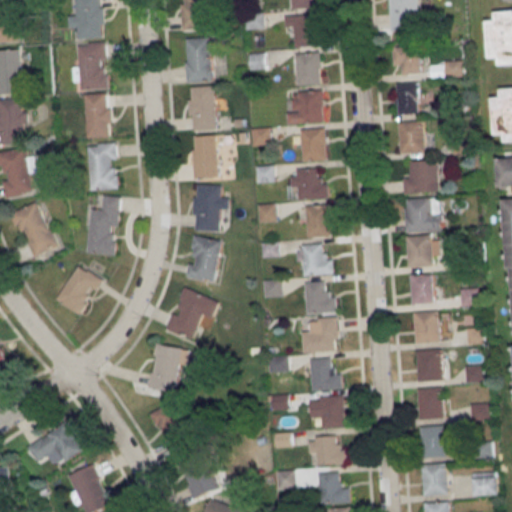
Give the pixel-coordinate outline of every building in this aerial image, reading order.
[(106,37),(104,0),(78,0),(79,15),(71,15),(72,27),(81,27),(81,38),(106,37)] [(213,0),(184,0),(186,28),(215,27),(213,0)] [(295,0),(295,9),(318,8),(318,0),(295,0)] [(419,0),(391,0),(392,30),(413,30),(412,18),(420,17),(419,0)] [(0,5),(0,43),(21,43),(21,34),(27,34),(26,24),(18,24),(17,5),(0,5)] [(511,12),(499,13),(499,20),(490,21),(492,60),(502,60),(502,67),(511,66),(511,12)] [(248,13),(248,28),(265,28),(265,13),(248,13)] [(320,45),(320,14),(287,14),(287,27),(297,27),(297,45),(320,45)] [(214,37),(188,37),(188,81),(214,81),(214,37)] [(109,42),(81,43),(81,65),(75,66),(76,81),(82,80),(83,89),(110,88),(109,42)] [(395,65),(404,65),(404,73),(422,73),(422,46),(395,46),(395,65)] [(0,94),(23,94),(23,49),(0,49),(0,94)] [(268,69),(268,53),(252,53),(252,69),(268,69)] [(323,53),(298,53),(298,84),(323,84),(323,53)] [(448,60),(448,75),(462,75),(462,60),(448,60)] [(420,82),(399,82),(399,113),(421,113),(420,82)] [(193,86),(194,129),(218,129),(217,85),(193,86)] [(511,143),(507,144),(506,136),(498,137),(495,99),(506,99),(505,90),(511,89),(511,143)] [(297,100),(289,101),(290,123),(325,123),(325,90),(297,91),(297,100)] [(88,94),(90,137),(113,136),(112,122),(116,121),(115,107),(111,107),(111,93),(88,94)] [(22,143),(21,134),(28,134),(27,125),(32,124),(31,111),(26,111),(25,98),(0,98),(0,116),(1,133),(5,133),(6,144),(22,143)] [(239,128),(238,120),(246,119),(247,127),(239,128)] [(402,152),(429,151),(428,120),(401,121),(402,152)] [(254,146),(273,145),(272,127),(253,128),(254,146)] [(304,160),(328,160),(328,128),(304,128),(304,160)] [(221,176),(219,135),(194,136),(196,177),(221,176)] [(455,140),(455,153),(472,152),(471,139),(455,140)] [(123,188),(122,174),(119,174),(119,167),(116,167),(115,158),(119,158),(118,142),(92,143),(94,189),(123,188)] [(0,151),(7,197),(40,192),(34,155),(30,156),(29,147),(0,151)] [(511,155),(499,156),(501,187),(511,186),(511,155)] [(405,173),(406,192),(441,192),(440,160),(413,161),(413,173),(405,173)] [(259,166),(259,182),(276,182),(276,166),(259,166)] [(291,198),(330,199),(330,180),(320,179),(320,170),(292,169),(291,198)] [(223,184),(197,183),(196,230),(221,230),(222,209),(231,209),(231,195),(222,195),(223,184)] [(123,196),(104,194),(103,207),(93,206),(90,253),(118,255),(123,196)] [(443,196),(406,198),(408,231),(444,229),(443,196)] [(58,246),(39,202),(15,212),(34,256),(58,246)] [(261,203),(261,221),(278,221),(278,203),(261,203)] [(309,236),(331,236),(331,205),(309,205),(309,236)] [(189,277),(218,283),(227,242),(196,235),(191,258),(198,259),(196,266),(191,267),(189,277)] [(410,265),(435,265),(435,256),(442,256),(442,235),(410,235),(410,265)] [(265,256),(281,256),(281,241),(265,241),(265,256)] [(335,273),(334,252),(325,253),(324,243),(300,244),(301,275),(335,273)] [(459,254),(460,268),(477,267),(476,253),(459,254)] [(83,314),(104,277),(80,263),(59,300),(83,314)] [(435,302),(435,274),(413,274),(413,302),(435,302)] [(265,296),(281,296),(281,279),(265,279),(265,296)] [(309,312),(339,312),(338,292),(328,292),(328,281),(308,282),(309,312)] [(169,329),(194,338),(204,314),(213,318),(221,301),(186,287),(179,306),(184,308),(181,315),(175,313),(169,329)] [(479,287),(463,287),(463,305),(479,305),(479,287)] [(416,311),(416,342),(441,342),(441,311),(416,311)] [(340,350),(339,317),(313,318),(313,330),(304,331),(305,351),(340,350)] [(484,328),(486,343),(470,345),(468,329),(484,328)] [(151,387),(177,392),(185,347),(159,343),(151,387)] [(260,347),(261,355),(252,355),(252,348),(260,347)] [(444,379),(441,348),(418,350),(420,381),(444,379)] [(271,355),(271,371),(290,371),(290,355),(271,355)] [(312,358),(312,388),(344,388),(344,373),(334,373),(334,358),(312,358)] [(467,382),(484,382),(484,365),(467,365),(467,382)] [(192,375),(195,381),(188,385),(185,379),(192,375)] [(420,387),(420,417),(444,417),(444,387),(420,387)] [(275,393),(275,408),(290,409),(291,394),(275,393)] [(318,419),(318,427),(346,426),(345,394),(312,396),(313,419),(318,419)] [(154,411),(172,452),(196,441),(178,401),(154,411)] [(472,420),(492,419),(491,402),(472,403),(472,420)] [(86,449),(69,421),(30,445),(40,461),(60,449),(67,460),(86,449)] [(424,458),(449,456),(448,424),(422,426),(424,458)] [(294,432),(295,447),(278,448),(277,433),(294,432)] [(345,463),(345,435),(311,436),(311,455),(316,455),(316,464),(345,463)] [(257,439),(260,446),(268,442),(265,436),(257,439)] [(493,441),(474,443),(476,460),(495,458),(493,441)] [(220,487),(203,448),(180,457),(196,497),(220,487)] [(95,511),(112,505),(96,463),(72,473),(86,511),(95,511)] [(424,463),(424,495),(449,495),(449,463),(424,463)] [(0,494),(13,493),(11,467),(0,467),(0,494)] [(297,470),(280,470),(280,487),(297,487),(297,470)] [(341,472),(321,472),(321,502),(351,502),(351,483),(341,483),(341,472)] [(498,494),(497,472),(473,472),(473,495),(498,494)] [(253,511),(210,499),(206,511),(253,511)] [(450,511),(450,501),(426,502),(426,511),(450,511)]
